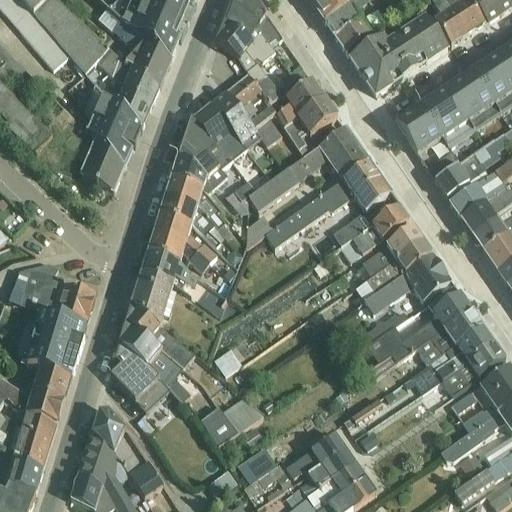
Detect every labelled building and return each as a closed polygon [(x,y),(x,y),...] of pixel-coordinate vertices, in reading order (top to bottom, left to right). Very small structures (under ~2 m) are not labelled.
[(70,62),(16,0),(0,0),(0,13),(54,76),(70,62)] [(16,0),(70,62),(76,69),(73,71),(82,82),(85,80),(98,68),(113,83),(126,90),(116,112),(143,132),(159,95),(125,71),(68,18),(48,0),(16,0)] [(48,0),(68,18),(75,11),(63,0),(48,0)] [(130,0),(123,0),(110,16),(122,27),(137,40),(149,46),(172,66),(179,51),(181,52),(188,35),(189,31),(197,14),(194,14),(200,0),(135,0),(134,3),(130,0)] [(252,32),(269,52),(282,43),(265,20),(251,0),(236,0),(232,10),(252,32)] [(313,0),(308,3),(325,27),(364,2),(366,0),(313,0)] [(474,6),(470,0),(444,0),(443,1),(468,41),(488,27),(477,11),(474,6)] [(477,11),(488,27),(511,11),(511,2),(510,0),(470,0),(474,6),(477,11)] [(468,41),(443,1),(432,9),(441,22),(435,26),(451,51),(468,41)] [(364,2),(325,27),(335,42),(361,25),(355,16),(368,8),(364,2)] [(252,32),(232,10),(217,47),(238,64),(247,79),(249,81),(261,100),(269,111),(282,101),(258,71),(264,67),(275,59),(269,52),(252,32)] [(122,27),(110,16),(107,14),(98,24),(113,37),(119,31),(122,27)] [(385,41),(351,64),(361,80),(368,89),(376,100),(403,83),(447,54),(426,21),(388,46),(385,41)] [(361,25),(335,42),(347,59),(373,41),(361,25)] [(125,71),(159,95),(172,66),(149,46),(137,40),(122,27),(119,31),(113,37),(135,57),(132,60),(134,62),(125,71)] [(0,128),(36,163),(59,140),(75,124),(0,48),(0,128)] [(501,57),(499,59),(511,79),(511,49),(511,51),(501,57)] [(487,66),(473,75),(502,118),(511,111),(511,79),(499,59),(497,60),(487,66)] [(291,77),(283,83),(289,91),(307,79),(300,70),(291,77)] [(449,91),(447,93),(470,128),(476,136),(502,118),(473,75),(459,85),(449,91)] [(226,99),(261,145),(267,154),(283,143),(270,124),(275,121),(270,113),(261,120),(254,111),(261,106),(258,103),(261,100),(249,81),(226,99)] [(284,133),(325,105),(312,87),(286,105),(290,111),(276,122),(284,133)] [(94,96),(84,117),(93,126),(89,138),(125,174),(127,170),(133,156),(143,132),(116,112),(104,102),(96,93),(94,96)] [(435,100),(420,109),(444,145),(448,152),(476,136),(470,128),(447,93),(445,94),(435,100)] [(232,137),(238,145),(247,155),(261,145),(226,99),(210,111),(225,129),(232,137)] [(325,105),(284,133),(299,156),(306,150),(301,143),(308,138),(310,141),(337,123),(331,114),(325,105)] [(444,145),(420,109),(399,124),(402,127),(398,130),(419,162),(444,145)] [(210,162),(221,173),(230,166),(225,160),(224,158),(238,145),(232,137),(225,129),(210,111),(193,125),(218,156),(210,162)] [(75,124),(59,140),(89,166),(82,183),(104,195),(114,200),(125,174),(89,138),(75,124)] [(208,184),(217,192),(228,182),(227,181),(221,173),(210,162),(218,156),(193,125),(191,124),(179,162),(208,184)] [(511,132),(459,169),(435,186),(450,208),(489,180),(484,173),(498,163),(494,157),(511,145),(511,132)] [(248,204),(250,206),(259,217),(304,187),(303,184),(328,166),(342,185),(368,167),(345,134),(312,158),(304,164),(273,186),(257,198),(248,204)] [(306,150),(299,156),(304,164),(312,158),(306,150)] [(230,155),(225,160),(230,166),(232,168),(237,163),(230,155)] [(435,186),(459,169),(452,157),(427,174),(435,186)] [(203,197),(207,201),(212,197),(217,192),(208,184),(179,162),(172,183),(204,194),(203,197)] [(511,164),(489,180),(450,208),(461,223),(511,187),(511,164)] [(368,167),(342,185),(266,240),(275,253),(329,215),(333,217),(355,202),(366,217),(334,239),(341,250),(399,211),(368,167)] [(249,188),(257,198),(273,186),(265,177),(249,188)] [(222,239),(226,243),(229,246),(234,241),(225,230),(226,229),(218,220),(220,217),(207,201),(203,197),(204,194),(172,183),(166,201),(198,212),(222,239)] [(511,187),(461,223),(470,236),(511,206),(511,187)] [(257,198),(249,188),(227,203),(240,220),(242,231),(247,231),(250,206),(248,204),(257,198)] [(161,220),(193,229),(217,253),(221,249),(220,248),(226,243),(222,239),(198,212),(166,201),(161,220)] [(511,206),(470,236),(473,240),(484,256),(511,235),(511,206)] [(399,211),(341,250),(351,266),(409,226),(399,211)] [(187,249),(210,270),(218,261),(205,249),(203,251),(190,240),(193,229),(161,220),(155,238),(187,249)] [(247,232),(247,248),(247,251),(273,233),(264,221),(247,232)] [(242,231),(235,230),(245,245),(247,248),(247,232),(247,231),(242,231)] [(372,281),(383,273),(378,265),(390,257),(396,264),(423,245),(413,232),(362,267),(372,281)] [(511,235),(484,256),(498,276),(511,265),(511,235)] [(149,258),(181,269),(184,258),(191,265),(190,267),(203,278),(210,270),(187,249),(155,238),(149,258)] [(383,273),(372,281),(356,292),(365,305),(432,258),(423,245),(396,264),(383,273)] [(142,279),(178,290),(183,292),(186,288),(195,290),(198,282),(187,273),(181,269),(149,258),(142,279)] [(184,258),(181,269),(187,273),(190,267),(191,265),(184,258)] [(432,258),(365,305),(374,317),(413,291),(422,305),(451,285),(432,258)] [(328,260),(315,269),(321,278),(333,269),(328,260)] [(511,265),(498,276),(507,289),(511,285),(511,265)] [(36,314),(87,329),(96,299),(62,288),(63,283),(54,281),(58,273),(56,272),(49,268),(21,275),(15,294),(14,294),(10,306),(36,314)] [(345,275),(315,295),(321,305),(351,285),(345,275)] [(132,310),(162,333),(164,323),(170,325),(178,290),(142,279),(132,310)] [(395,331),(360,355),(372,372),(369,374),(373,380),(396,365),(397,366),(403,362),(417,352),(471,314),(454,290),(428,308),(437,323),(432,326),(430,324),(404,343),(395,331)] [(346,307),(330,312),(334,324),(350,319),(346,307)] [(127,328),(162,357),(184,374),(191,365),(192,366),(195,360),(162,333),(132,310),(127,328)] [(59,380),(71,384),(87,329),(36,314),(32,328),(37,329),(28,356),(24,354),(20,366),(39,373),(59,380)] [(471,314),(417,352),(427,368),(482,331),(471,314)] [(322,316),(305,328),(310,336),(316,332),(316,333),(328,325),(322,316)] [(360,355),(395,331),(407,322),(403,316),(399,320),(396,317),(385,325),(384,325),(383,326),(381,326),(372,332),(353,346),(360,355)] [(121,347),(169,395),(182,407),(191,400),(177,385),(178,384),(155,364),(162,357),(127,328),(121,347)] [(482,331),(427,368),(404,384),(409,391),(416,386),(423,397),(442,383),(494,347),(482,331)] [(169,395),(121,347),(111,380),(145,418),(169,395)] [(494,347),(442,383),(454,399),(505,364),(494,347)] [(225,357),(215,364),(222,373),(225,371),(227,374),(235,368),(225,357)] [(469,437),(511,406),(511,373),(509,370),(483,387),(480,390),(476,392),(451,410),(456,418),(479,402),(488,413),(484,416),(482,413),(462,427),(469,437)] [(0,388),(0,399),(6,404),(19,414),(25,419),(57,429),(71,384),(59,380),(39,373),(30,401),(3,384),(0,388)] [(222,416),(240,439),(264,422),(264,420),(244,402),(222,416)] [(379,402),(344,426),(350,433),(366,422),(367,425),(373,421),(372,418),(383,410),(379,402)] [(511,406),(469,437),(441,457),(447,464),(454,465),(495,437),(496,436),(494,434),(503,427),(511,439),(511,440),(485,459),(492,470),(511,456),(511,406)] [(240,439),(222,416),(219,412),(202,425),(219,453),(220,453),(240,439)] [(0,449),(15,458),(25,419),(19,414),(14,426),(10,423),(0,415),(0,449)] [(114,458),(130,483),(144,504),(164,491),(148,468),(143,472),(122,441),(124,435),(109,416),(99,417),(93,438),(114,458)] [(25,419),(15,458),(22,462),(19,467),(43,475),(57,429),(25,419)] [(255,431),(243,439),(252,452),(264,443),(255,431)] [(373,434),(359,444),(366,453),(380,444),(373,434)] [(321,469),(345,452),(344,452),(334,437),(286,471),(294,481),(318,465),(321,469)] [(105,492),(116,511),(133,511),(121,489),(130,483),(114,458),(93,438),(79,481),(105,492)] [(0,483),(6,488),(5,489),(36,499),(43,475),(19,467),(22,462),(15,458),(0,449),(0,483)] [(250,487),(277,469),(265,451),(238,470),(250,487)] [(293,510),(355,467),(345,452),(321,469),(308,478),(312,484),(286,501),(293,510)] [(511,456),(492,470),(455,496),(463,509),(495,487),(494,485),(511,472),(511,456)] [(355,467),(293,510),(290,511),(322,511),(342,498),(365,482),(355,467)] [(277,469),(250,487),(244,492),(250,500),(273,484),(275,486),(277,484),(282,490),(280,491),(278,489),(267,498),(270,503),(293,487),(279,468),(277,469)] [(228,473),(207,488),(217,502),(238,487),(228,473)] [(511,480),(485,499),(495,511),(502,511),(511,504),(511,480)] [(116,511),(105,492),(79,481),(71,505),(86,511),(116,511)] [(342,498),(322,511),(353,511),(376,497),(365,482),(342,498)] [(0,483),(0,511),(31,511),(36,499),(5,489),(6,488),(0,483)]
